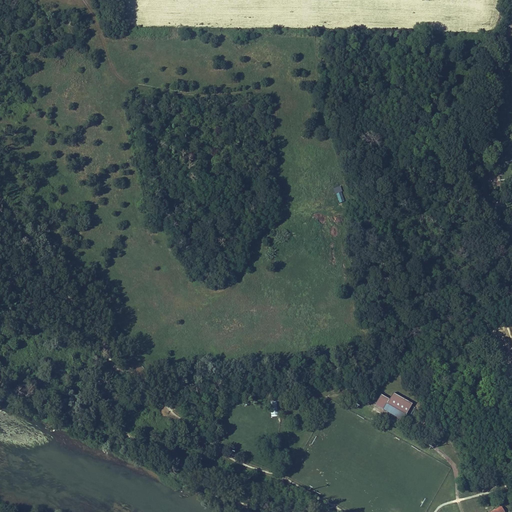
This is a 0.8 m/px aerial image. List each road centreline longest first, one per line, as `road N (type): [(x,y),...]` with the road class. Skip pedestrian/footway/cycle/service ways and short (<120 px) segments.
road 1 (track): [(308,493),(230,456),(114,359),(78,304),(0,256)]
road 2 (unclassified): [(511,244),(480,170),(509,0)]
road 3 (track): [(83,0),(122,80),(210,93),(259,89)]
